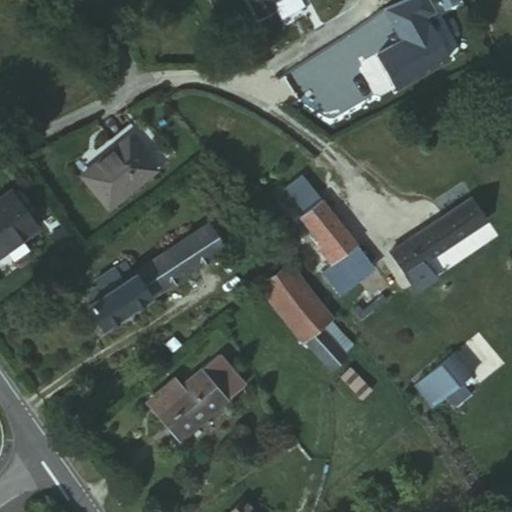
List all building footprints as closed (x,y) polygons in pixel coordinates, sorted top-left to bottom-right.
[(239,0),(251,21),(267,12),(263,5),(272,0),(239,0)] [(417,14),(411,0),(395,0),(371,9),(383,40),(357,50),(370,85),(426,63),(408,18),(417,14)] [(143,166),(119,134),(70,171),(99,201),(143,166)] [(30,232),(6,193),(0,196),(0,246),(12,239),(13,243),(30,232)] [(373,279),(314,204),(295,218),(317,248),(314,251),(325,264),(307,281),(336,313),(373,279)] [(466,205),(385,255),(398,279),(482,227),(466,205)] [(228,241),(215,223),(124,280),(115,270),(106,276),(104,274),(91,281),(94,289),(87,295),(92,302),(83,309),(95,329),(228,241)] [(323,322),(274,262),(256,277),(305,339),(323,322)] [(346,347),(328,327),(309,343),(326,363),(346,347)] [(153,364),(132,378),(138,386),(130,391),(152,424),(223,378),(202,345),(159,373),(153,364)] [(500,419),(451,357),(427,378),(475,441),(500,419)] [(132,378),(125,382),(130,391),(138,386),(132,378)] [(255,511),(245,500),(232,511),(255,511)]
